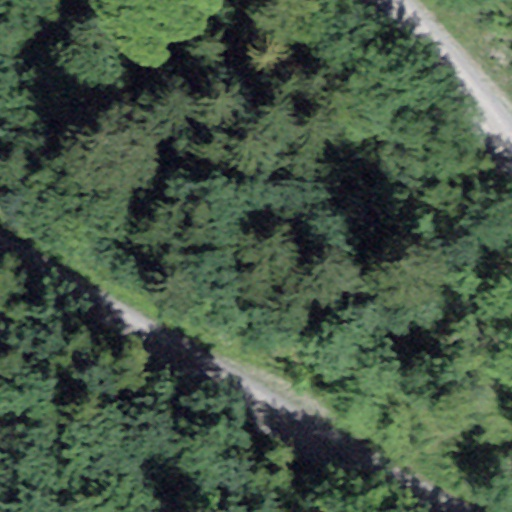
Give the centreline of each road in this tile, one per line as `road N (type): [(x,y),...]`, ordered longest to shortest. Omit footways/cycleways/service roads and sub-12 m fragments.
road 1 (track): [(0,256),(442,511)]
road 2 (track): [(511,144),(390,0)]
